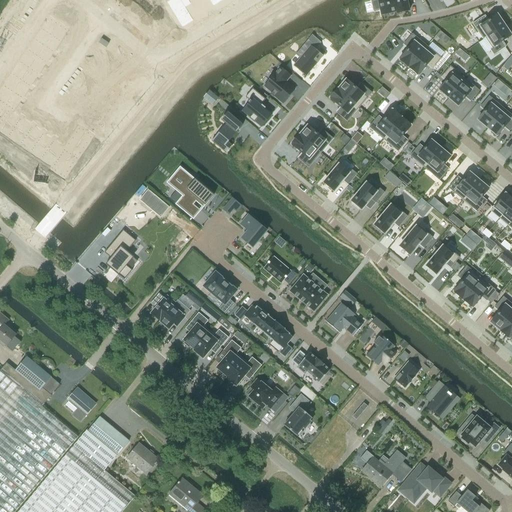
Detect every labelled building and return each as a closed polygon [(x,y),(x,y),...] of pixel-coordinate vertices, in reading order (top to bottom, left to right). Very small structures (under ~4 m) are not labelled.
[(144,0),(143,2),(150,8),(157,0),(144,0)] [(188,0),(168,0),(166,1),(182,27),(193,20),(185,7),(190,3),(188,0)] [(377,0),(378,0),(371,2),(373,11),(380,9),(381,15),(396,12),(397,14),(409,11),(407,1),(411,0),(377,0)] [(484,16),(472,24),(483,40),(485,38),(504,25),(497,15),(487,21),(484,16)] [(49,19),(0,91),(0,130),(52,166),(50,169),(63,178),(92,136),(79,127),(64,149),(8,112),(10,109),(12,110),(62,36),(65,39),(69,32),(49,19)] [(504,25),(485,38),(492,48),(490,49),(493,55),(505,47),(501,42),(511,35),(504,25)] [(408,48),(399,59),(409,67),(426,46),(412,34),(403,44),(408,48)] [(310,45),(293,66),(306,76),(323,56),(310,45)] [(426,46),(409,67),(418,75),(427,65),(432,69),(441,58),(426,46)] [(126,55),(121,63),(136,73),(141,66),(126,55)] [(121,63),(116,71),(131,81),(136,73),(121,63)] [(446,81),(439,90),(448,98),(464,78),(450,66),(441,77),(446,81)] [(280,68),(264,87),(272,93),(270,95),(271,95),(271,94),(274,96),(273,97),(274,96),(283,104),(294,89),(285,82),(290,76),(280,68)] [(116,71),(111,78),(126,88),(131,81),(116,71)] [(111,78),(106,85),(121,96),(126,88),(111,78)] [(464,78),(448,98),(458,106),(465,97),(470,101),(479,91),(464,78)] [(346,80),(338,89),(359,107),(371,92),(361,84),(356,89),(346,80)] [(106,85),(101,93),(116,103),(121,96),(106,85)] [(249,103),(242,111),(250,117),(249,118),(254,122),(255,122),(261,127),(267,120),(271,114),(260,105),(265,99),(253,89),(249,92),(250,93),(246,97),(250,101),(248,102),(249,103)] [(338,89),(330,99),(340,108),(336,113),(347,122),(359,107),(338,89)] [(209,90),(205,95),(214,103),(218,98),(209,90)] [(101,93),(96,100),(111,110),(116,103),(101,93)] [(485,111),(477,120),(487,128),(503,108),(489,96),(480,107),(485,111)] [(96,100),(91,108),(106,118),(111,110),(96,100)] [(91,108),(86,115),(100,125),(106,118),(91,108)] [(511,115),(503,108),(487,128),(496,136),(504,127),(509,131),(511,127),(511,115)] [(377,116),(368,127),(383,139),(401,118),(391,110),(382,121),(377,116)] [(212,140),(211,141),(225,153),(232,145),(228,142),(242,125),(228,112),(227,113),(221,120),(225,124),(225,125),(226,125),(228,126),(214,142),(212,141),(213,141),(212,140)] [(80,123),(95,133),(100,125),(86,115),(80,123)] [(401,118),(383,139),(398,151),(407,141),(402,137),(411,126),(401,118)] [(307,125),(299,135),(321,153),(333,138),(322,129),(318,134),(307,125)] [(299,135),(291,145),(302,154),(298,159),(308,168),(321,153),(299,135)] [(419,145),(410,156),(424,168),(441,148),(431,140),(424,149),(419,145)] [(441,148),(424,168),(439,180),(448,170),(443,165),(450,157),(441,148)] [(338,165),(323,182),(334,191),(343,180),(348,185),(357,174),(351,170),(348,173),(338,165)] [(180,168),(167,183),(183,196),(176,204),(193,218),(213,195),(180,168)] [(457,177),(448,188),(462,200),(479,181),(469,173),(462,181),(457,177)] [(479,181),(462,200),(477,212),(486,202),(481,197),(488,189),(479,181)] [(366,183),(351,201),(352,202),(351,203),(358,209),(359,208),(361,210),(370,199),(375,203),(384,192),(379,188),(376,192),(366,183)] [(149,188),(140,200),(153,211),(163,200),(149,188)] [(511,199),(505,193),(490,211),(498,218),(511,201),(511,199)] [(220,206),(227,197),(223,194),(216,203),(220,206)] [(232,198),(223,209),(229,214),(233,209),(236,212),(241,205),(232,198)] [(511,201),(498,218),(507,225),(511,219),(511,201)] [(392,203),(374,225),(384,233),(393,223),(398,227),(407,216),(392,203)] [(248,215),(240,224),(248,230),(241,238),(252,247),(267,230),(248,215)] [(146,221),(134,234),(155,251),(166,238),(146,221)] [(187,222),(182,229),(192,237),(197,231),(187,222)] [(417,225),(399,246),(410,255),(419,244),(424,248),(432,237),(417,225)] [(123,230),(104,253),(111,258),(105,264),(109,268),(107,270),(108,270),(110,268),(121,277),(120,277),(124,280),(132,270),(126,265),(133,256),(131,255),(125,250),(126,248),(128,250),(136,241),(123,230)] [(185,234),(179,243),(183,246),(190,238),(185,234)] [(444,244),(426,266),(436,274),(445,264),(450,268),(459,257),(444,244)] [(273,257),(263,268),(281,283),(284,280),(288,284),(297,275),(292,270),(291,272),(273,257)] [(462,281),(453,291),(463,299),(481,278),(466,266),(457,276),(462,281)] [(215,272),(203,286),(223,303),(219,308),(225,314),(234,303),(229,299),(236,290),(215,272)] [(290,290),(289,291),(290,292),(313,311),(314,312),(314,311),(327,296),(327,295),(327,294),(327,295),(322,291),(327,286),(314,275),(309,280),(304,275),(303,275),(302,275),(302,276),(290,290)] [(481,278),(463,299),(472,307),(481,297),(486,301),(495,290),(481,278)] [(190,290),(186,294),(195,302),(192,305),(197,309),(204,302),(190,290)] [(166,295),(150,314),(159,322),(176,302),(175,302),(166,295)] [(499,312),(490,322),(500,330),(511,315),(511,310),(505,305),(508,301),(503,297),(494,307),(499,312)] [(176,302),(159,322),(169,329),(173,324),(176,326),(190,311),(177,300),(175,302),(176,302)] [(326,321),(325,321),(339,333),(340,333),(339,332),(343,327),(352,335),(352,336),(353,336),(362,325),(362,324),(361,325),(352,317),(354,315),(355,315),(341,303),(340,303),(341,304),(326,321)] [(241,306),(234,315),(240,321),(244,316),(263,332),(272,321),(267,316),(267,315),(262,311),(262,312),(256,308),(255,309),(252,306),(247,311),(241,306)] [(0,313),(0,340),(6,346),(12,352),(20,342),(14,336),(16,335),(4,325),(8,320),(0,313)] [(195,327),(184,340),(185,341),(184,343),(189,347),(190,345),(194,349),(209,331),(203,326),(208,321),(198,313),(190,323),(195,327)] [(511,315),(500,330),(509,338),(511,334),(511,315)] [(376,317),(372,322),(376,326),(380,321),(376,317)] [(272,321),(263,332),(282,348),(278,353),(284,358),(292,349),(286,344),(292,337),(283,330),(283,329),(275,322),(274,322),(272,321)] [(209,331),(194,349),(195,349),(194,351),(203,358),(215,343),(220,347),(228,338),(219,330),(214,335),(209,331)] [(376,345),(366,356),(377,365),(381,361),(386,365),(395,353),(391,349),(393,346),(382,337),(381,339),(379,337),(373,343),(376,345)] [(228,354),(217,368),(218,369),(217,371),(222,375),(223,373),(227,376),(242,358),(236,354),(241,348),(231,340),(223,350),(228,354)] [(299,351),(291,361),(297,366),(296,368),(305,374),(306,372),(319,383),(330,370),(323,365),(324,364),(316,358),(316,359),(309,353),(306,356),(299,351)] [(0,370),(0,371),(42,406),(51,395),(50,395),(59,384),(51,377),(26,356),(15,370),(6,363),(0,370)] [(242,358),(227,376),(228,377),(227,378),(236,385),(248,371),(253,375),(261,365),(252,357),(247,363),(242,358)] [(407,363),(394,379),(404,388),(418,372),(407,363)] [(0,511),(15,511),(78,436),(42,406),(0,371),(0,511)] [(254,390),(249,397),(259,406),(262,402),(270,408),(271,408),(276,412),(287,398),(282,393),(282,394),(275,388),(272,392),(269,389),(270,388),(264,383),(262,384),(257,379),(250,387),(254,390)] [(432,399),(426,407),(439,417),(454,399),(442,388),(444,386),(438,382),(427,395),(432,399)] [(304,385),(299,391),(312,401),(316,396),(304,385)] [(77,389),(68,399),(79,409),(74,415),(80,421),(95,404),(77,389)] [(294,413),(284,425),(296,436),(302,428),(304,429),(311,421),(310,420),(310,419),(311,417),(304,411),(310,403),(300,394),(292,404),(289,408),(294,413)] [(364,403),(352,417),(356,420),(367,406),(364,403)] [(469,426),(461,435),(462,436),(461,438),(468,444),(469,442),(475,447),(484,436),(489,440),(499,428),(493,423),(489,428),(476,417),(475,418),(471,415),(465,422),(469,426)] [(88,430),(88,431),(117,455),(128,441),(99,417),(88,430)] [(384,422),(377,431),(381,434),(388,425),(384,422)] [(87,429),(17,511),(120,511),(135,496),(104,470),(117,455),(88,431),(88,430),(87,429)] [(126,458),(146,475),(155,465),(157,463),(156,463),(159,460),(139,443),(126,458)] [(367,451),(360,459),(366,464),(361,470),(382,487),(392,475),(401,482),(411,470),(402,462),(405,458),(396,451),(385,465),(379,460),(378,461),(373,457),(373,456),(367,451)] [(506,455),(498,465),(503,469),(502,470),(511,478),(511,457),(511,459),(506,455)] [(420,465),(399,490),(409,499),(422,484),(431,491),(432,490),(439,496),(449,484),(441,477),(440,479),(428,468),(426,470),(420,465)] [(177,484),(169,494),(189,510),(187,511),(202,511),(204,510),(196,503),(202,496),(181,479),(179,482),(179,481),(177,483),(177,484)] [(456,491),(447,502),(453,507),(456,503),(466,511),(488,511),(489,511),(474,498),(475,496),(467,490),(461,496),(456,491)]
